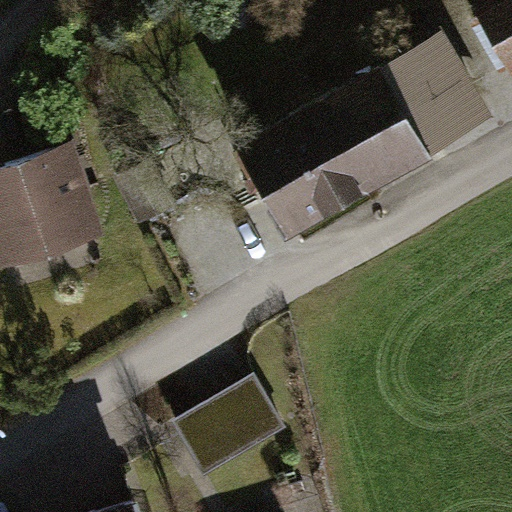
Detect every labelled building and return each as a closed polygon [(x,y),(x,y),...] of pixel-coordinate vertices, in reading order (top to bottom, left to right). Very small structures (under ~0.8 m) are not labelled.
[(511,0),(469,0),(464,3),(507,78),(511,74),(511,0)] [(442,22),(233,136),(280,221),(488,105),(442,22)] [(70,132),(0,154),(0,262),(101,230),(70,132)] [(245,368),(165,416),(194,465),(274,418),(245,368)] [(136,511),(132,496),(79,511),(136,511)]
